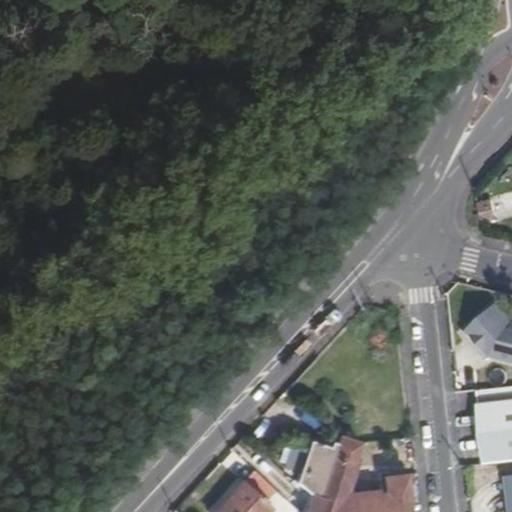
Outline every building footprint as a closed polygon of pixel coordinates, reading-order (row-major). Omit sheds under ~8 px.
[(476,207),(481,226),(494,223),(488,203),(476,207)] [(497,350),(508,340),(511,336),(511,328),(511,327),(511,326),(511,316),(505,309),(499,313),(495,308),(463,337),(485,361),(497,350)] [(511,343),(508,340),(497,350),(508,362),(511,357),(511,343)] [(511,390),(476,394),(484,467),(511,463),(511,390)] [(407,511),(404,481),(381,482),(383,499),(337,505),(356,448),(338,442),(335,450),(318,500),(309,498),(309,500),(304,511),(407,511)] [(293,485),(309,500),(309,498),(318,500),(335,450),(330,448),(328,453),(306,446),(293,485)] [(274,494),(252,474),(217,511),(264,511),(261,509),(274,494)]
